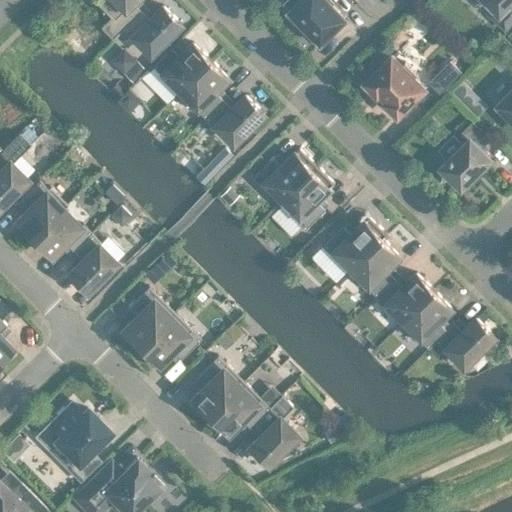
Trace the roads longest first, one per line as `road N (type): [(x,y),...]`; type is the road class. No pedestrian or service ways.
road 1 (residential): [(470,256),(308,92)]
road 2 (residential): [(220,477),(75,332)]
road 3 (residential): [(308,92),(215,0)]
road 4 (residential): [(308,92),(400,0)]
